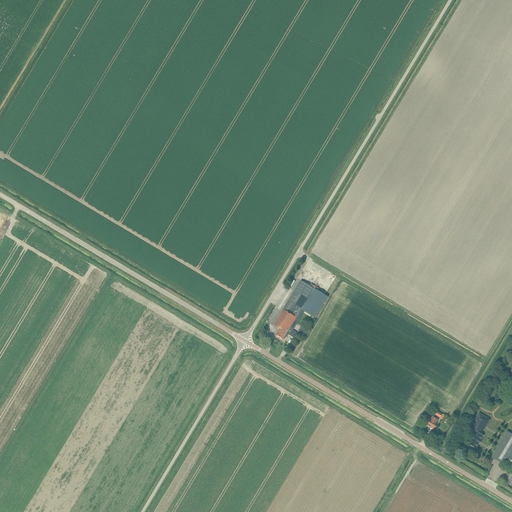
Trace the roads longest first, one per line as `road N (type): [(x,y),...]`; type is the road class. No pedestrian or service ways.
road 1 (unclassified): [(244,339),(451,0)]
road 2 (unclassified): [(511,500),(244,339)]
road 3 (unclassified): [(244,339),(0,193)]
road 4 (unclassified): [(140,511),(244,339)]
